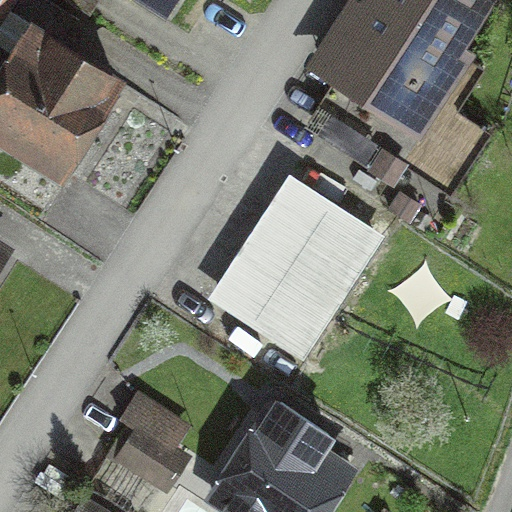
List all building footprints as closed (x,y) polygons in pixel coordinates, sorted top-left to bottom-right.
[(0,129),(58,167),(114,77),(63,44),(79,19),(50,0),(20,0),(13,11),(36,26),(0,82),(0,129)] [(72,0),(85,9),(91,0),(72,0)] [(134,0),(148,8),(153,0),(134,0)] [(383,0),(339,71),(353,80),(321,132),(390,175),(449,82),(427,68),(470,0),(383,0)] [(294,184),(221,296),(302,349),(375,237),(294,184)] [(123,454),(165,483),(181,457),(167,448),(183,423),(137,393),(121,418),(139,430),(123,454)] [(240,511),(314,511),(343,468),(312,448),(322,431),(278,403),(267,421),(263,418),(214,495),(240,511)] [(100,511),(87,503),(80,511),(100,511)]
